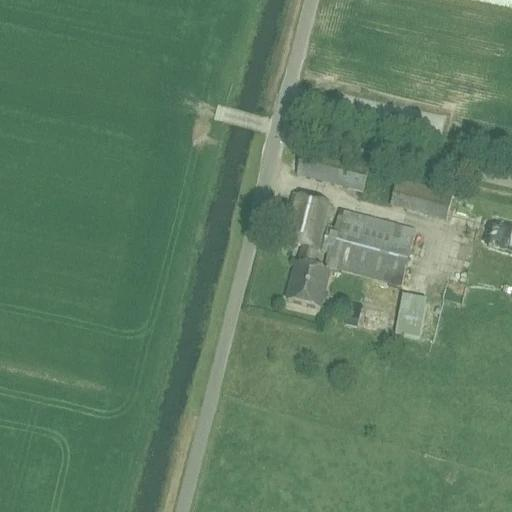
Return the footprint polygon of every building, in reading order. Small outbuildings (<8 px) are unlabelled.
[(302,154),(296,177),(362,194),(368,170),(302,154)] [(443,222),(446,211),(390,193),(387,204),(443,222)] [(292,196),(281,245),(301,249),(296,266),(287,302),(320,311),(330,275),(314,271),(318,253),(328,256),(324,269),(400,290),(416,233),(340,211),(335,230),(329,228),(334,206),(292,196)] [(459,253),(458,263),(475,263),(475,253),(459,253)] [(402,298),(394,336),(419,341),(427,303),(402,298)] [(339,316),(342,305),(334,303),(331,314),(339,316)] [(357,329),(362,306),(350,304),(345,327),(357,329)]
